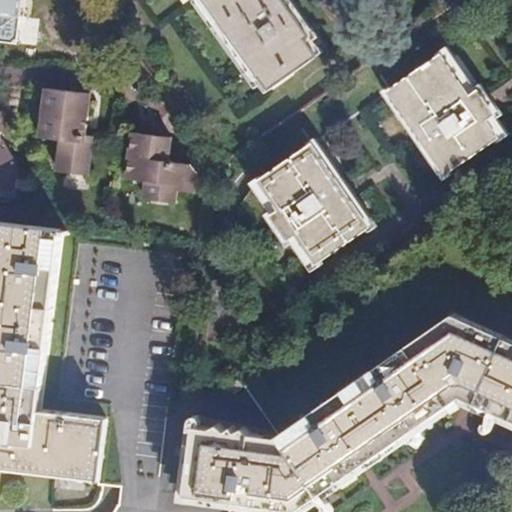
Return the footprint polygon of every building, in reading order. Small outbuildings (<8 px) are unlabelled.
[(23,0),(0,0),(0,38),(19,40),(23,0)] [(289,0),(202,0),(258,79),(263,77),(272,89),(322,54),(311,38),(314,36),(289,0)] [(500,140),(488,124),(498,118),(482,94),(473,100),(442,56),(391,92),(449,175),(500,140)] [(36,86),(32,124),(43,126),(42,137),(63,139),(60,172),(90,176),(95,137),(88,136),(93,94),(36,86)] [(135,132),(129,179),(148,182),(146,198),(179,202),(180,190),(196,192),(198,174),(190,166),(170,163),(173,138),(135,132)] [(352,203),(342,188),(313,145),(261,180),(283,212),(277,216),(292,237),(299,233),(320,263),(370,229),(352,203)] [(64,228),(0,221),(0,469),(100,481),(108,422),(41,413),(64,228)] [(200,432),(191,497),(299,511),(467,398),(511,418),(511,339),(458,315),(276,441),(248,438),(243,432),(237,436),(233,430),(229,435),(221,430),(215,434),(200,432)] [(233,387),(238,394),(247,389),(242,382),(233,387)]
